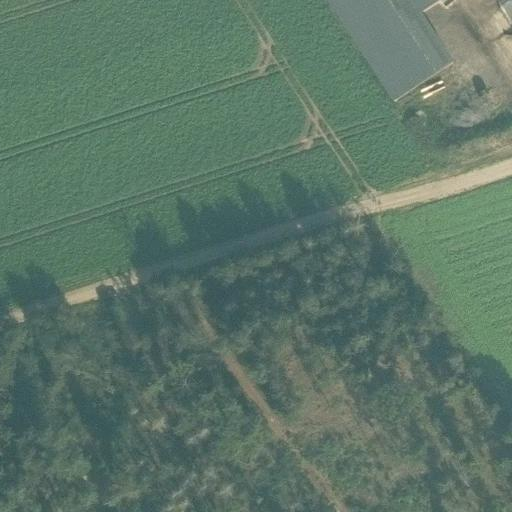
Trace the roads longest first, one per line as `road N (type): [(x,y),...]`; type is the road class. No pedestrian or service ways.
road 1 (track): [(511,161),(168,273)]
road 2 (track): [(168,273),(0,328)]
